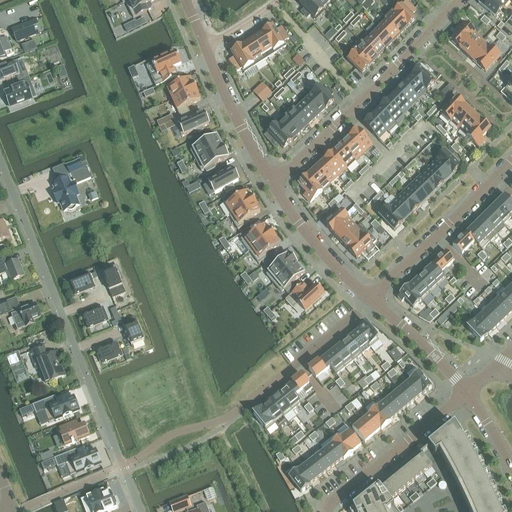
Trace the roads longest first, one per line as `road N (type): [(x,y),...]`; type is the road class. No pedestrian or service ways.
road 1 (residential): [(140,511),(0,163)]
road 2 (residential): [(270,182),(458,0)]
road 3 (residential): [(368,300),(511,160)]
road 4 (residential): [(467,390),(327,511)]
road 5 (residential): [(270,182),(325,260),(368,300)]
road 6 (residential): [(206,47),(270,182)]
road 7 (residential): [(368,300),(467,390)]
